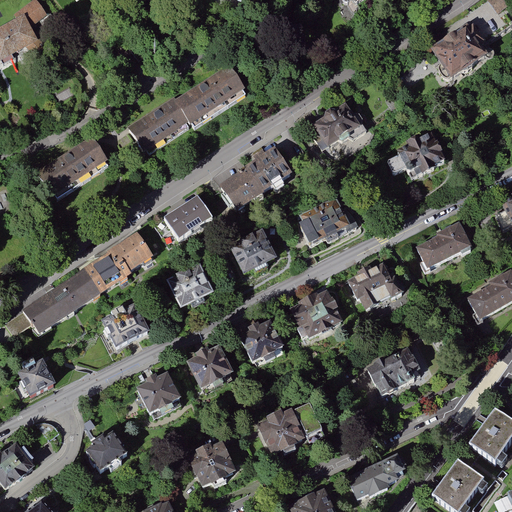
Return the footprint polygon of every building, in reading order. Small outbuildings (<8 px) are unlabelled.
[(346,0),(354,13),(374,0),(346,0)] [(0,64),(34,46),(26,32),(44,20),(33,3),(11,19),(13,22),(0,29),(0,64)] [(471,22),(423,51),(442,81),(489,52),(471,22)] [(222,73),(168,105),(183,129),(237,97),(222,73)] [(183,129),(168,105),(123,132),(138,157),(183,129)] [(343,105),(305,126),(319,151),(357,129),(343,105)] [(440,166),(427,135),(389,151),(393,160),(381,165),(386,177),(400,171),(405,181),(440,166)] [(87,144),(32,177),(47,202),(102,169),(87,144)] [(239,175),(212,189),(226,214),(285,183),(266,148),(234,165),(239,175)] [(344,201),(297,224),(311,252),(358,230),(344,201)] [(511,201),(500,208),(511,230),(511,201)] [(199,205),(166,228),(184,254),(217,231),(199,205)] [(437,241),(416,251),(427,274),(472,252),(459,226),(436,237),(437,241)] [(262,234),(230,250),(244,279),(276,263),(262,234)] [(131,239),(78,272),(93,297),(147,264),(131,239)] [(381,266),(343,282),(358,315),(395,298),(381,266)] [(199,268),(165,285),(179,314),(213,297),(199,268)] [(93,297),(78,272),(15,311),(31,336),(93,297)] [(485,291),(463,302),(473,323),(511,302),(511,287),(505,274),(482,286),(485,291)] [(322,293),(282,312),(296,343),(337,324),(322,293)] [(135,308),(103,324),(116,350),(148,335),(135,308)] [(269,321),(231,338),(244,367),(282,350),(269,321)] [(216,347),(180,364),(194,394),(230,377),(216,347)] [(411,353),(366,375),(380,403),(425,381),(411,353)] [(34,363),(8,375),(19,399),(45,387),(34,363)] [(161,376),(129,390),(141,417),(173,403),(161,376)] [(309,405),(257,431),(272,460),(324,435),(309,405)] [(511,443),(511,426),(495,414),(470,447),(495,466),(511,443)] [(94,448),(86,453),(90,460),(89,461),(94,469),(96,468),(100,474),(127,457),(122,450),(124,449),(119,442),(117,442),(113,436),(105,441),(103,438),(92,445),(94,448)] [(0,456),(0,484),(6,492),(34,471),(29,465),(33,462),(23,450),(19,453),(16,448),(2,458),(0,456)] [(223,448),(188,464),(202,493),(236,477),(223,448)] [(394,453),(335,480),(348,509),(382,493),(380,488),(392,482),(390,476),(402,471),(394,453)] [(460,511),(482,485),(457,466),(430,502),(442,511),(460,511)] [(330,511),(320,492),(282,510),(283,511),(330,511)] [(48,511),(41,503),(29,511),(48,511)]
